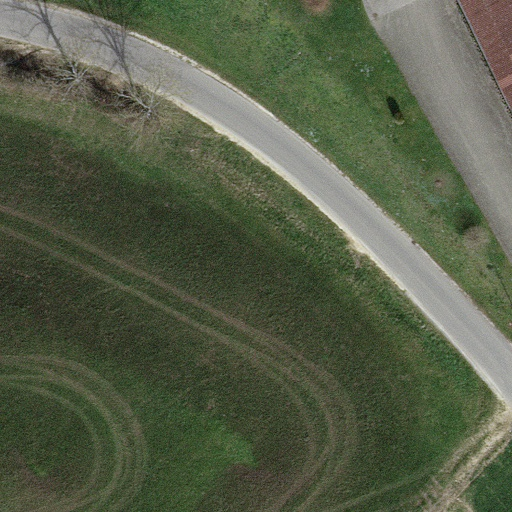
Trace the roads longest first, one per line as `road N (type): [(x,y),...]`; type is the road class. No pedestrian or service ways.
road 1 (residential): [(511,393),(381,240),(206,100),(92,43),(0,22)]
road 2 (track): [(511,402),(428,511)]
